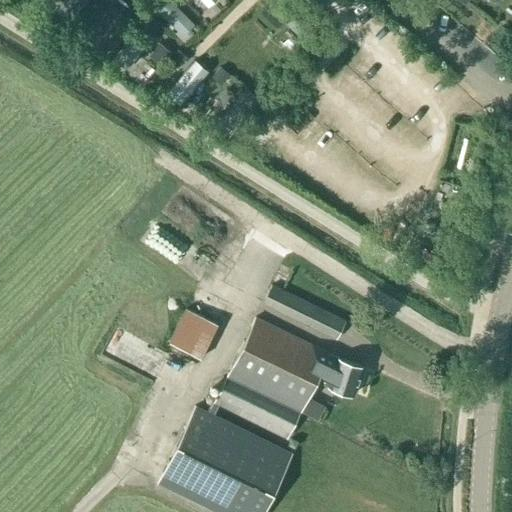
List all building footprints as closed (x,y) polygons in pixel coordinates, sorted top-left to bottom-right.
[(163,0),(157,6),(182,32),(196,19),(177,0),(163,0)] [(467,33),(458,43),(482,65),(491,55),(467,33)] [(162,211),(182,183),(165,171),(144,199),(162,211)] [(177,195),(171,225),(200,231),(206,201),(177,195)] [(271,284),(262,302),(336,338),(345,320),(271,284)] [(184,307),(167,342),(199,357),(217,323),(184,307)] [(328,354),(328,353),(255,316),(226,373),(227,374),(213,401),(208,411),(195,405),(157,481),(219,511),(261,511),(291,452),(213,414),(218,403),(286,437),(315,378),(328,384),(328,385),(353,393),(362,365),(328,354)] [(139,360),(145,341),(114,331),(108,350),(139,360)]
